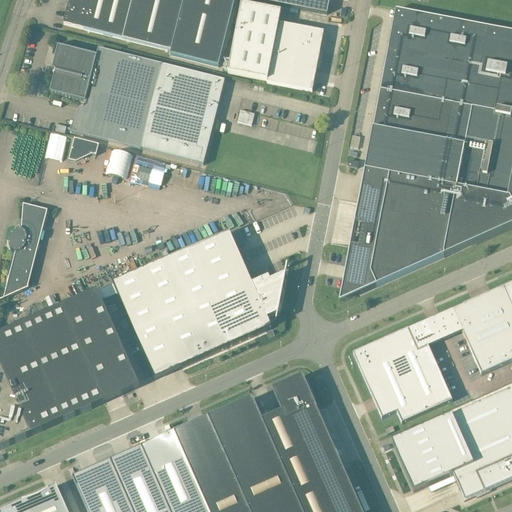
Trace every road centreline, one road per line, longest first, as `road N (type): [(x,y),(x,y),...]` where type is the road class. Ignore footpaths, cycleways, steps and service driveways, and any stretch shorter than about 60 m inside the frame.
road 1 (unclassified): [(316,341),(303,306),(362,0)]
road 2 (unclassified): [(316,341),(0,481)]
road 3 (unclassified): [(511,257),(316,341)]
road 4 (unclassified): [(391,511),(316,341)]
